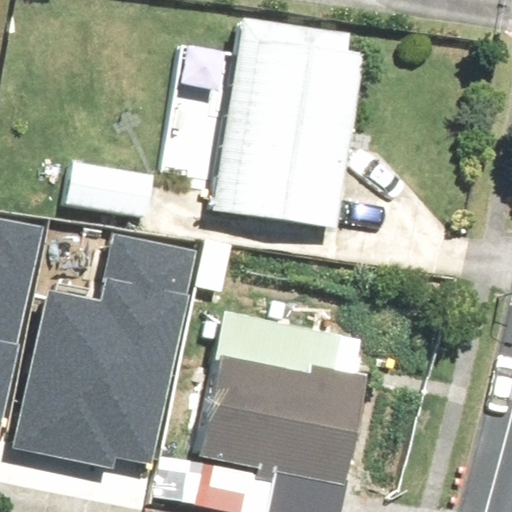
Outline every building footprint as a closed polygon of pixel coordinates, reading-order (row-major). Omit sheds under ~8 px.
[(358,42),(230,22),(201,214),(329,234),(358,42)] [(151,180),(59,168),(53,211),(145,223),(151,180)] [(0,413),(36,223),(0,215),(0,413)] [(43,288),(12,443),(109,462),(110,455),(148,463),(191,246),(109,230),(95,299),(43,288)] [(212,348),(190,455),(333,485),(355,378),(212,348)]
